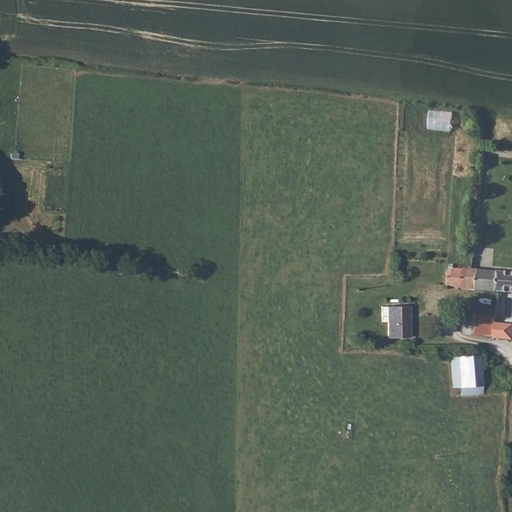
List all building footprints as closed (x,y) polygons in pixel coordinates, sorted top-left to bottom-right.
[(431,109),(429,129),(452,132),(454,111),(431,109)] [(448,272),(447,277),(454,277),(453,287),(500,292),(501,272),(472,270),(452,269),(448,272)] [(511,272),(501,272),(500,292),(511,292),(511,272)] [(404,307),(388,308),(389,323),(389,339),(401,339),(404,307)] [(404,307),(401,339),(410,339),(409,307),(404,307)] [(511,325),(496,324),(495,339),(511,340),(511,325)] [(461,387),(462,395),(484,393),(480,353),(452,356),(454,387),(461,387)]
